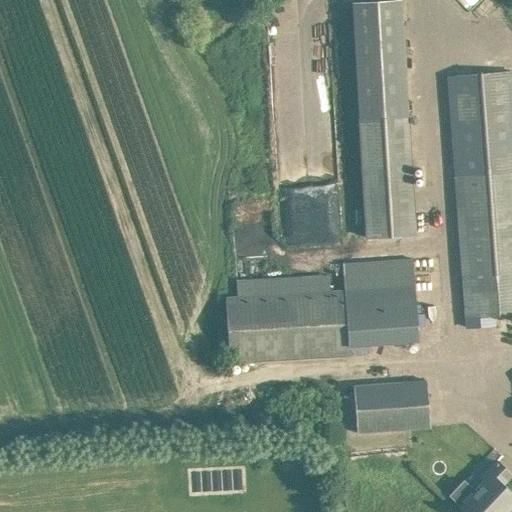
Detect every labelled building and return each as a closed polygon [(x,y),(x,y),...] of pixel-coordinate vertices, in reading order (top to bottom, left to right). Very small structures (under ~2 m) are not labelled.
[(415,234),(408,115),(402,0),(373,0),(351,1),(359,118),(366,237),(415,234)] [(511,71),(494,73),(448,76),(466,316),(466,327),(495,325),(495,314),(511,313),(511,71)] [(368,345),(420,341),(413,258),(343,264),(345,290),(282,294),(281,277),(236,280),(238,297),(226,298),(230,362),(369,354),(368,345)] [(407,401),(427,400),(426,379),(352,385),(356,433),(409,429),(407,401)] [(496,461),(484,473),(489,478),(469,499),(456,487),(449,495),(462,507),(467,511),(499,511),(511,499),(511,493),(501,484),(510,474),(496,461)]
